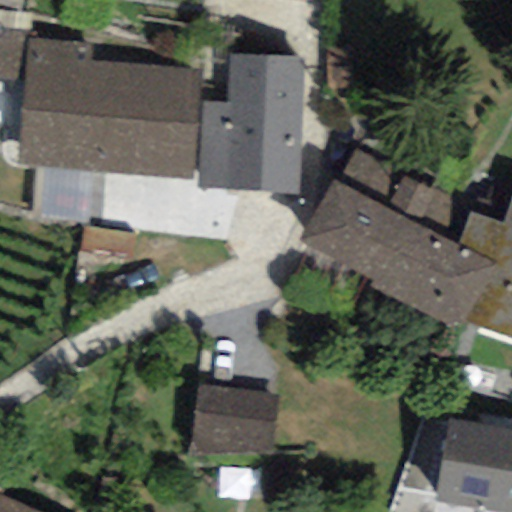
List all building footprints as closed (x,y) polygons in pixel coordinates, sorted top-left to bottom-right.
[(0,0),(0,11),(23,16),(26,0),(0,0)] [(27,36),(17,159),(192,174),(201,65),(88,56),(89,42),(27,36)] [(0,37),(0,86),(19,89),(26,41),(0,37)] [(226,99),(202,98),(195,182),(296,184),(303,51),(228,48),(226,99)] [(0,112),(12,114),(15,92),(0,90),(0,112)] [(340,176),(331,172),(299,236),(371,272),(369,277),(459,322),(462,316),(493,255),(456,237),(471,208),(354,149),(340,176)] [(511,189),(503,218),(471,208),(456,237),(493,255),(462,316),(511,330),(511,189)] [(278,390),(198,382),(193,448),(272,447),(278,390)] [(511,420),(448,410),(435,491),(511,503),(511,420)] [(0,511),(47,511),(0,491),(0,511)]
